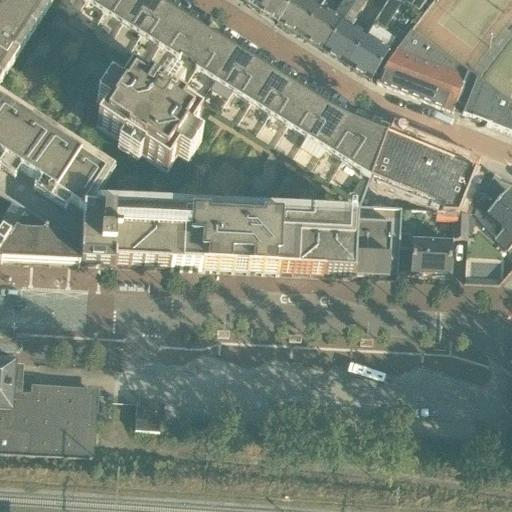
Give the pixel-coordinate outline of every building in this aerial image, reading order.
[(201,28),(200,28),(187,48),(109,0),(80,0),(48,50),(14,29),(7,40),(40,62),(34,72),(44,79),(0,146),(0,201),(53,238),(80,239),(79,269),(214,274),(276,277),(279,224),(279,217),(280,204),(273,200),(278,153),(276,153),(287,135),(288,133),(270,121),(280,106),(206,60),(219,40),(201,28)] [(24,50),(19,47),(49,0),(70,0),(77,4),(80,0),(0,0),(0,75),(1,74),(9,63),(13,66),(24,50)] [(164,6),(154,0),(141,0),(121,32),(140,43),(164,6)] [(245,0),(243,4),(260,15),(269,0),(245,0)] [(269,0),(260,15),(278,26),(294,0),(269,0)] [(294,0),(278,26),(301,40),(320,10),(308,3),(308,0),(294,0)] [(301,40),(324,54),(357,0),(346,0),(336,16),(340,18),(338,21),(320,10),(301,40)] [(357,0),(324,54),(347,69),(365,39),(349,29),(366,0),(357,0)] [(401,5),(393,0),(388,0),(373,25),(383,32),(401,5)] [(140,43),(159,55),(182,17),(164,6),(140,43)] [(200,28),(182,17),(159,55),(177,66),(201,28),(200,28)] [(466,73),(410,31),(396,50),(376,84),(376,85),(461,119),(476,80),(466,73)] [(381,48),(365,39),(347,69),(370,83),(389,53),(390,53),(397,41),(388,35),(381,48)] [(219,40),(195,77),(213,89),(237,51),(219,40)] [(237,51),(213,89),(231,100),(255,62),(237,51)] [(231,100),(250,111),(273,73),(255,62),(231,100)] [(250,111),(268,123),(292,85),(273,73),(250,111)] [(511,107),(476,80),(461,119),(511,138),(511,137),(511,107)] [(292,85),(268,123),(286,134),(310,96),(292,85)] [(329,108),(310,96),(286,134),(287,135),(305,146),(329,108)] [(305,146),(323,157),(348,118),(329,108),(305,146)] [(368,126),(348,118),(323,157),(342,168),(368,126)] [(387,134),(368,126),(342,168),(368,185),(369,185),(371,180),(387,134)] [(387,134),(371,180),(443,205),(449,216),(452,216),(457,216),(475,172),(476,170),(387,134)] [(457,216),(467,217),(473,217),(477,207),(483,209),(488,214),(486,217),(502,232),(494,241),(507,253),(511,247),(511,199),(506,194),(505,195),(497,188),(500,180),(487,175),(486,177),(475,172),(457,216)] [(0,262),(3,265),(79,269),(80,239),(53,238),(0,201),(0,262)] [(457,216),(452,216),(450,243),(465,243),(467,217),(457,216)] [(448,278),(449,258),(450,246),(412,244),(411,276),(448,278)] [(0,457),(9,458),(12,398),(14,365),(0,364),(0,457)] [(12,398),(9,458),(90,463),(94,395),(33,391),(33,399),(12,398)] [(165,423),(166,413),(162,412),(162,409),(136,407),(136,408),(137,408),(136,420),(135,420),(135,421),(136,421),(135,432),(159,434),(160,422),(165,423)]
